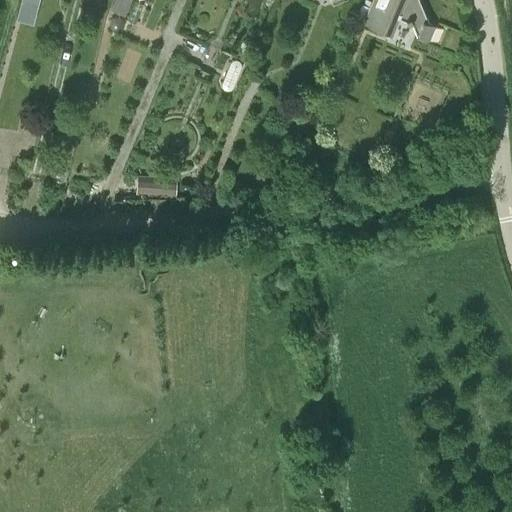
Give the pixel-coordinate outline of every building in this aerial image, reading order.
[(22,0),(18,16),(36,21),(40,0),(22,0)] [(130,0),(112,0),(110,8),(125,14),(130,0)] [(373,0),(370,8),(366,17),(364,22),(389,32),(394,19),(407,24),(411,21),(417,34),(417,35),(438,44),(444,29),(429,23),(419,0),(373,0)] [(357,14),(366,17),(369,7),(361,4),(357,14)] [(271,166),(256,166),(256,182),(272,181),(271,166)] [(176,177),(137,174),(135,194),(175,197),(176,177)]
